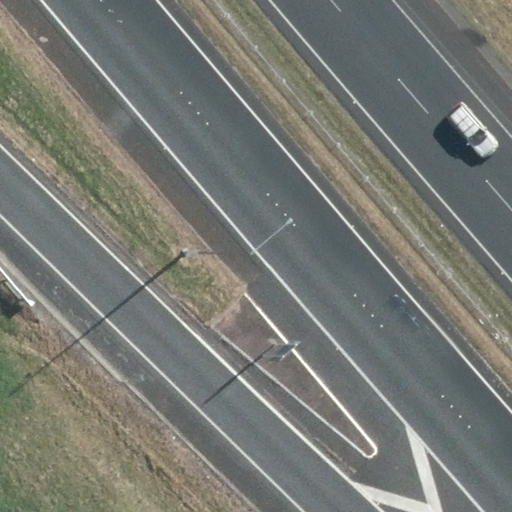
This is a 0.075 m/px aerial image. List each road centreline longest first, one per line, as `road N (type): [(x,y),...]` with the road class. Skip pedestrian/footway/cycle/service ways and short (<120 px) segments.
road 1 (motorway): [(511,468),(102,0)]
road 2 (motorway): [(332,511),(0,181)]
road 3 (motorway): [(332,0),(511,211)]
